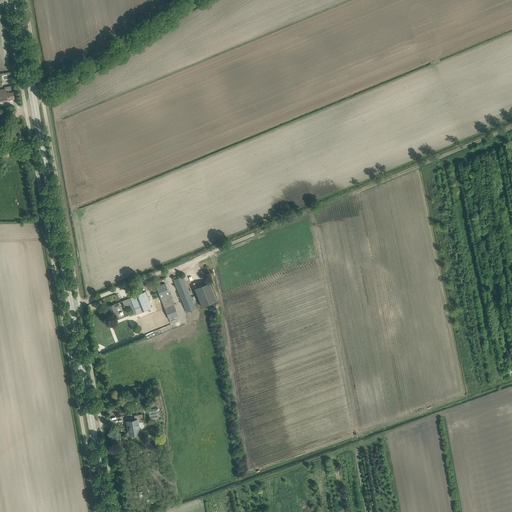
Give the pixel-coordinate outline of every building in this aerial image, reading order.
[(12,91),(11,88),(6,89),(8,100),(14,99),(13,90),(12,91)] [(8,145),(15,144),(15,142),(22,140),(21,135),(7,137),(8,145)] [(195,308),(184,281),(182,276),(174,280),(187,312),(195,308)] [(194,288),(202,307),(216,301),(209,282),(194,288)] [(156,287),(169,319),(178,316),(165,283),(156,287)] [(122,301),(124,305),(123,305),(124,307),(124,306),(125,307),(130,305),(134,315),(151,308),(145,292),(122,301)] [(118,303),(107,307),(109,310),(110,310),(110,311),(112,316),(111,316),(113,316),(114,319),(120,317),(118,314),(119,314),(117,308),(120,307),(118,303)] [(134,415),(135,420),(127,421),(128,427),(130,426),(131,435),(139,434),(138,422),(144,421),(142,414),(134,415)]
